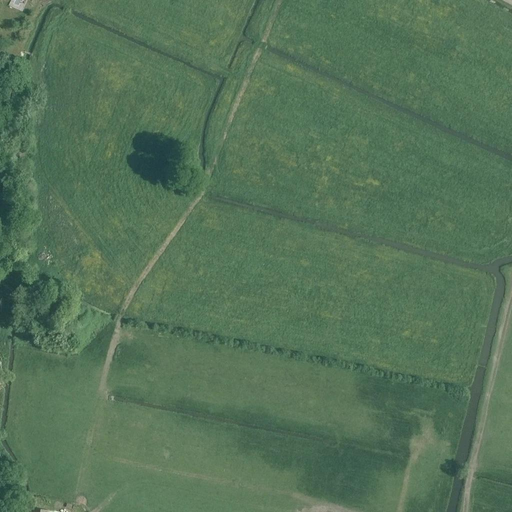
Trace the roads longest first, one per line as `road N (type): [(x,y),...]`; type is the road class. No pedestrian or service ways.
road 1 (track): [(76,511),(130,297),(201,197),(271,33),(296,20),(324,21),(511,91)]
road 2 (track): [(88,454),(280,511),(331,511)]
road 3 (track): [(459,511),(511,274)]
